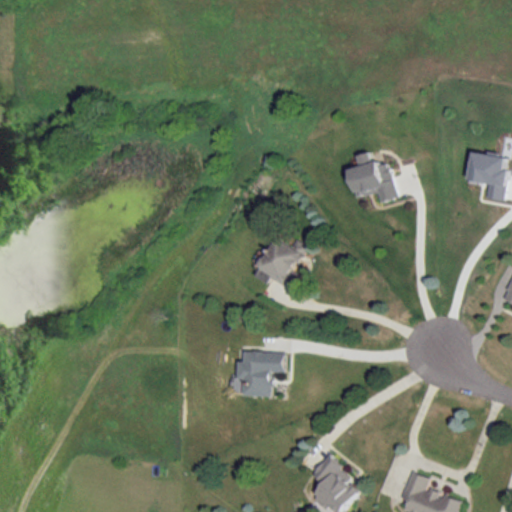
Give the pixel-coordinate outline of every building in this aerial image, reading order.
[(508,199),(511,173),(511,168),(509,167),(511,156),(478,150),(472,179),(493,183),(491,196),(508,199)] [(362,195),(385,191),(387,200),(402,197),(394,159),(376,162),(374,151),(362,153),(365,165),(356,167),(362,195)] [(297,287),(304,273),(300,271),(315,244),(302,238),(299,244),(282,235),(261,275),(274,281),(276,277),(297,287)] [(278,395),(278,370),(290,370),(291,350),(250,349),(250,359),(244,359),(243,377),(249,377),(248,394),(278,395)] [(363,488),(352,479),(356,474),(331,454),(316,472),(329,482),(317,497),(330,507),(333,503),(344,511),(363,488)] [(460,511),(465,498),(431,487),(434,476),(415,469),(406,496),(412,498),(408,511),(410,511),(460,511)]
